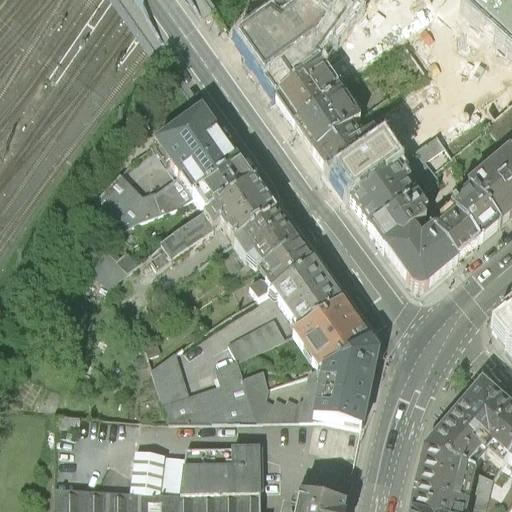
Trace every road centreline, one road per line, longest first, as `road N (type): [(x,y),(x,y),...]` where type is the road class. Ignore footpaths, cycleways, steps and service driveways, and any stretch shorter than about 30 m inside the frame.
road 1 (secondary): [(431,351),(383,313),(156,0)]
road 2 (primary): [(381,511),(431,351)]
